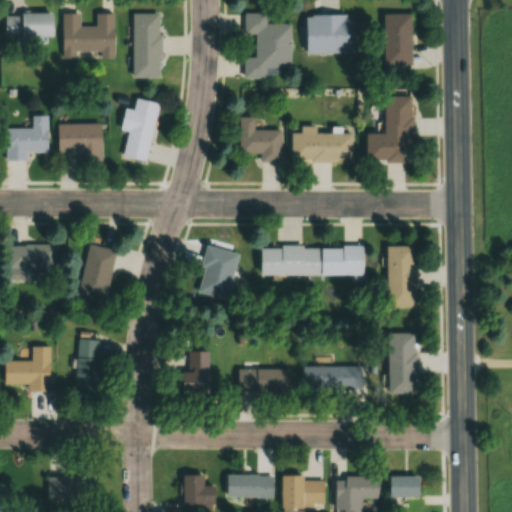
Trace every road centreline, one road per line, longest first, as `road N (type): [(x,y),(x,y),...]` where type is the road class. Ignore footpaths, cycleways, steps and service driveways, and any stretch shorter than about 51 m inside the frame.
road 1 (residential): [(138,511),(141,342),(200,118),(205,0)]
road 2 (secondary): [(462,511),(453,0)]
road 3 (residential): [(461,434),(0,433)]
road 4 (residential): [(457,204),(0,202)]
